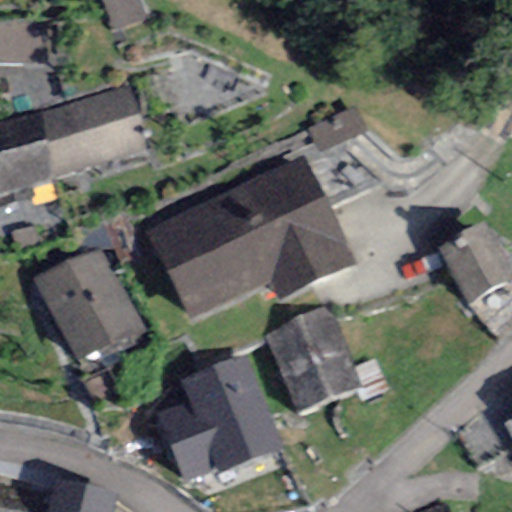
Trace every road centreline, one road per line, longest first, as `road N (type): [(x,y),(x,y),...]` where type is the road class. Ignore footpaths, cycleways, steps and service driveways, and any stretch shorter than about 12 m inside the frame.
road 1 (residential): [(339,511),(511,360)]
road 2 (residential): [(0,442),(110,476),(166,511)]
